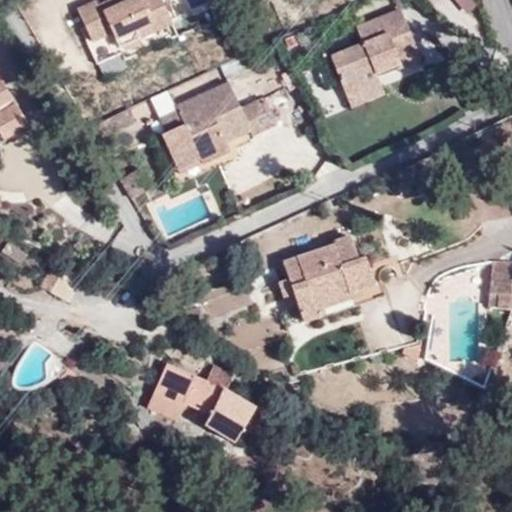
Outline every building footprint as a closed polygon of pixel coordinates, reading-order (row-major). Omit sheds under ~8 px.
[(109,32),(140,18),(132,0),(111,0),(93,8),(88,0),(73,7),(71,4),(52,12),(65,44),(83,37),(90,52),(113,43),(109,32)] [(330,55),(345,97),(377,83),(372,71),(382,67),(385,74),(402,68),(399,61),(416,54),(400,12),(356,29),(361,43),(330,55)] [(109,32),(113,43),(145,29),(140,18),(109,32)] [(145,29),(113,43),(90,52),(83,37),(65,44),(58,48),(66,69),(90,61),(92,66),(151,42),(145,29)] [(221,62),(224,78),(246,73),(243,57),(221,62)] [(0,76),(0,137),(5,146),(34,129),(0,76)] [(377,83),(345,97),(349,106),(380,92),(377,83)] [(141,111),(143,116),(147,128),(129,135),(125,136),(140,171),(160,162),(164,170),(190,160),(186,148),(214,136),(216,144),(244,133),(234,108),(207,119),(195,90),(141,111)] [(147,128),(143,116),(125,123),(129,135),(147,128)] [(219,149),(216,144),(214,136),(186,148),(190,160),(219,149)] [(135,169),(119,179),(135,204),(151,194),(135,169)] [(78,178),(88,199),(106,191),(97,171),(78,178)] [(286,275),(292,292),(300,316),(311,312),(308,304),(373,282),(365,258),(359,260),(350,234),(331,240),(332,244),(281,261),(286,275)] [(511,312),(511,264),(492,262),(490,309),(511,312)] [(279,296),(292,292),(286,275),(273,279),(279,296)] [(308,304),(311,312),(316,319),(382,295),(377,280),(373,282),(308,304)] [(64,300),(38,285),(25,309),(51,323),(64,300)] [(169,360),(152,390),(181,408),(184,404),(211,420),(206,433),(239,452),(260,411),(169,360)] [(181,408),(152,390),(146,401),(175,419),(181,408)]
